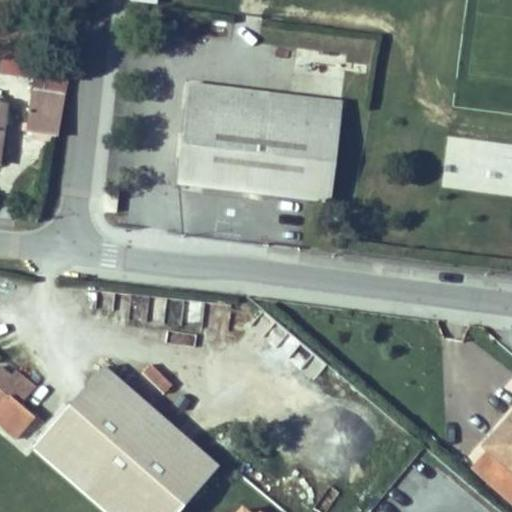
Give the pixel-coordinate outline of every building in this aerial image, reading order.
[(62,96),(68,63),(1,53),(0,61),(0,73),(35,79),(33,91),(62,96)] [(189,85),(177,185),(328,203),(340,103),(309,99),(306,124),(200,112),(203,87),(189,85)] [(309,99),(203,87),(200,112),(306,124),(309,99)] [(62,96),(33,91),(26,134),(54,137),(62,96)] [(447,141),(447,155),(498,153),(497,139),(447,141)] [(129,296),(100,293),(98,308),(128,310),(129,296)] [(308,361),(259,324),(239,351),(287,388),(308,361)] [(191,344),(191,334),(164,332),(164,343),(191,344)] [(0,367),(0,392),(6,398),(0,405),(0,425),(16,439),(33,419),(18,407),(35,387),(23,378),(19,383),(11,377),(0,367)] [(178,511),(217,468),(101,367),(31,448),(103,511),(178,511)] [(16,371),(11,377),(19,383),(23,378),(16,371)] [(511,416),(483,448),(487,452),(472,468),(500,493),(511,479),(511,416)] [(511,479),(500,493),(511,504),(511,479)]
